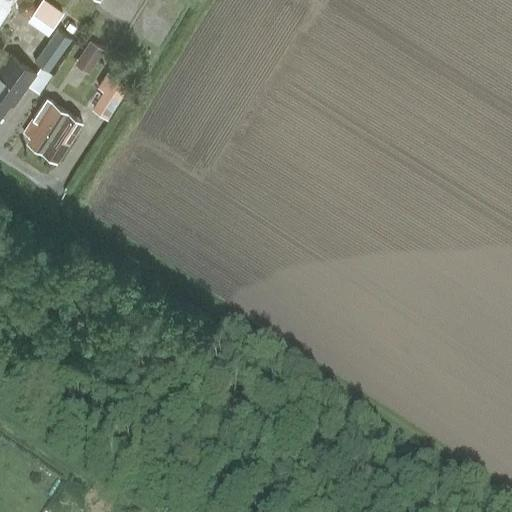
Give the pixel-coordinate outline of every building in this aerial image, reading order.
[(0,0),(0,23),(15,0),(0,0)] [(24,16),(31,15),(35,9),(34,3),(28,0),(24,0),(21,1),(18,6),(19,13),(24,16)] [(48,36),(53,28),(64,13),(44,0),(42,0),(33,14),(27,21),(48,36)] [(55,28),(32,61),(40,66),(29,81),(39,89),(51,72),(47,70),(70,38),(55,28)] [(104,51),(90,41),(74,64),(88,74),(104,51)] [(12,104),(33,72),(7,55),(0,65),(0,112),(8,101),(12,104)] [(106,117),(126,85),(105,72),(96,86),(101,90),(90,107),(106,117)] [(46,98),(24,132),(30,135),(27,141),(41,150),(66,111),(46,98)] [(66,111),(41,150),(56,160),(81,121),(66,111)]
